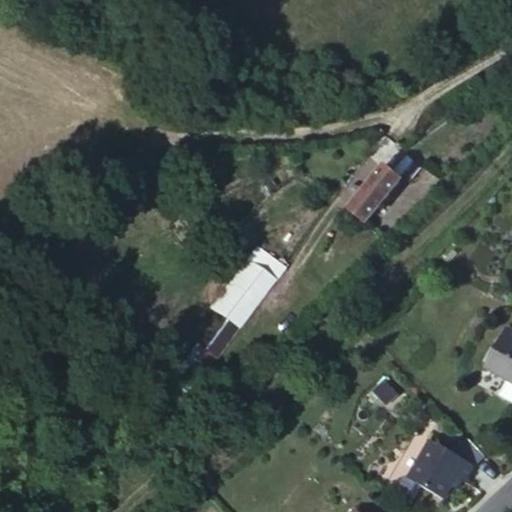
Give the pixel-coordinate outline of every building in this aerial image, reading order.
[(366,149),(332,184),(364,216),(398,180),(388,170),(407,151),(388,134),(372,153),(366,149)] [(200,307),(214,318),(257,267),(227,243),(184,294),(200,307)] [(199,333),(214,318),(200,307),(186,323),(199,333)] [(511,386),(511,333),(500,327),(480,366),(511,386)] [(170,374),(193,344),(176,330),(152,360),(170,374)] [(464,482),(473,466),(426,438),(404,479),(443,501),(456,477),(464,482)]
